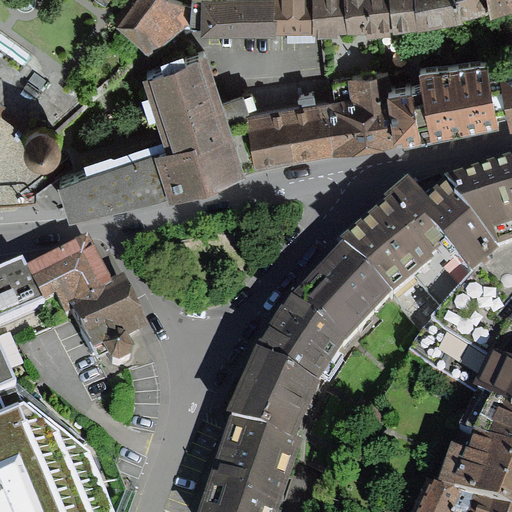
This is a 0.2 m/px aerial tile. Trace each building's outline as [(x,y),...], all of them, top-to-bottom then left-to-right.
[(131,0),(116,19),(151,48),(187,16),(190,16),(193,2),(188,0),(131,0)] [(196,0),(196,2),(193,29),(276,32),(276,30),(275,0),(196,0)] [(312,30),(311,0),(275,0),(276,30),(312,30)] [(347,30),(344,0),(311,0),(312,30),(317,30),(318,34),(337,34),(337,30),(347,30)] [(370,28),(369,0),(344,0),(347,30),(370,28)] [(390,32),(388,0),(369,0),(370,28),(370,35),(390,32)] [(416,26),(414,0),(388,0),(390,32),(416,26)] [(461,17),(457,0),(414,0),(416,26),(462,20),(461,17)] [(490,9),(488,0),(457,0),(461,17),(490,9)] [(511,8),(511,0),(488,0),(490,9),(491,14),(511,8)] [(205,50),(142,70),(164,143),(152,146),(153,148),(168,195),(243,170),(205,50)] [(427,68),(422,68),(423,84),(430,138),(436,136),(498,124),(497,118),(491,79),(488,59),(427,68)] [(499,78),(491,79),(497,118),(508,117),(510,129),(511,129),(511,67),(498,70),(499,78)] [(355,149),(394,143),(393,140),(390,91),(388,72),(350,77),(352,98),(348,99),(328,102),(333,151),(355,149)] [(423,84),(390,91),(393,140),(405,138),(406,144),(430,138),(423,84)] [(0,114),(21,130),(28,116),(0,96),(0,114)] [(257,163),(333,151),(328,102),(248,114),(257,163)] [(153,148),(57,181),(68,218),(168,195),(153,148)] [(459,177),(442,189),(475,220),(446,248),(472,280),(500,255),(511,249),(511,170),(508,161),(459,177)] [(342,249),(306,288),(359,331),(386,305),(446,248),(475,220),(442,189),(423,171),(339,246),(342,249)] [(83,242),(19,272),(40,315),(41,314),(67,304),(88,351),(116,337),(137,326),(143,323),(83,242)] [(0,428),(46,406),(20,400),(9,385),(0,363),(0,333),(40,315),(19,272),(0,278),(0,428)] [(494,363),(502,346),(511,351),(511,316),(472,280),(431,325),(494,363)] [(306,288),(256,355),(318,389),(359,331),(306,288)] [(478,391),(476,395),(479,397),(511,414),(511,351),(502,346),(494,363),(431,325),(410,357),(478,391)] [(232,424),(199,511),(281,511),(303,443),(297,442),(320,390),(318,389),(256,355),(227,422),(232,424)] [(511,414),(479,397),(461,430),(473,439),(511,453),(511,414)] [(0,511),(108,511),(88,465),(46,406),(0,428),(0,511)] [(453,451),(440,488),(508,511),(511,511),(511,453),(473,439),(467,456),(453,451)] [(508,511),(440,488),(433,486),(421,511),(508,511)]
